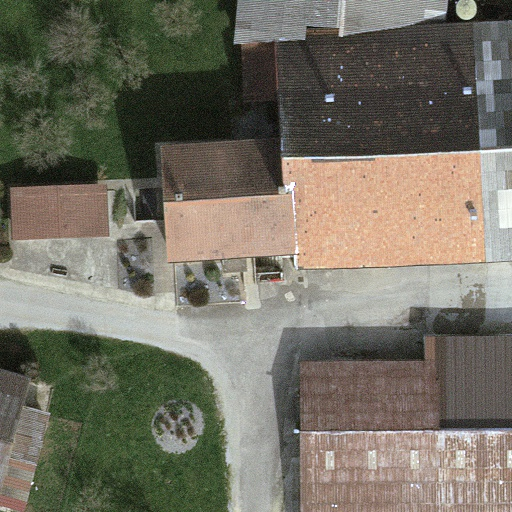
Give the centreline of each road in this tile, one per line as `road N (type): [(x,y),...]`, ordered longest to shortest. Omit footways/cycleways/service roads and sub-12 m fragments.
road 1 (residential): [(242,335),(511,311)]
road 2 (residential): [(0,307),(115,329),(242,335)]
road 3 (residential): [(245,511),(242,335)]
